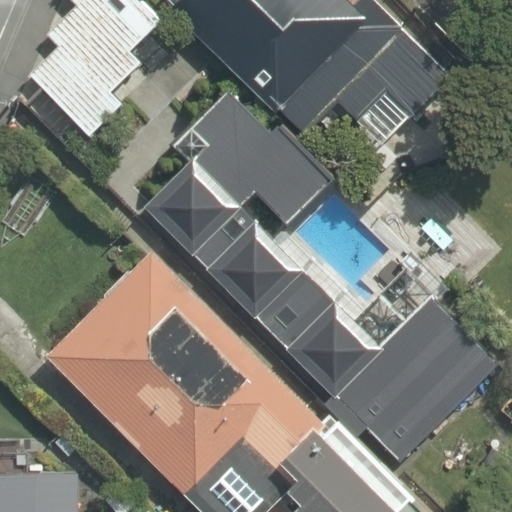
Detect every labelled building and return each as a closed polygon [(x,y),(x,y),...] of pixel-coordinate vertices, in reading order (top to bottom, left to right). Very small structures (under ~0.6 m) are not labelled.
[(18,78),(87,141),(120,106),(104,91),(129,64),(120,55),(153,19),(131,0),(60,0),(67,6),(41,33),(51,42),(18,78)] [(426,79),(383,36),(392,27),(364,0),(206,0),(193,14),(300,120),(323,96),(366,139),(426,79)] [(292,230),(334,187),(226,82),(165,145),(178,158),(129,208),(152,230),(393,465),(503,352),(432,282),(377,339),(236,202),(249,188),(292,230)] [(107,426),(195,511),(442,511),(393,465),(152,230),(32,353),(107,426)] [(0,511),(70,511),(73,468),(28,465),(30,433),(0,431),(0,511)]
